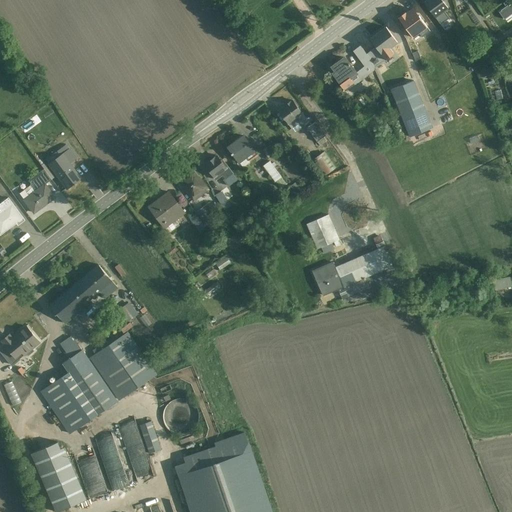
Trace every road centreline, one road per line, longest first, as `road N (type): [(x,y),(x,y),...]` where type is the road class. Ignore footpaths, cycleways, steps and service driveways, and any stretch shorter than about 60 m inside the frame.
road 1 (secondary): [(0,285),(202,130)]
road 2 (unknown): [(77,223),(121,287),(65,332),(21,266)]
